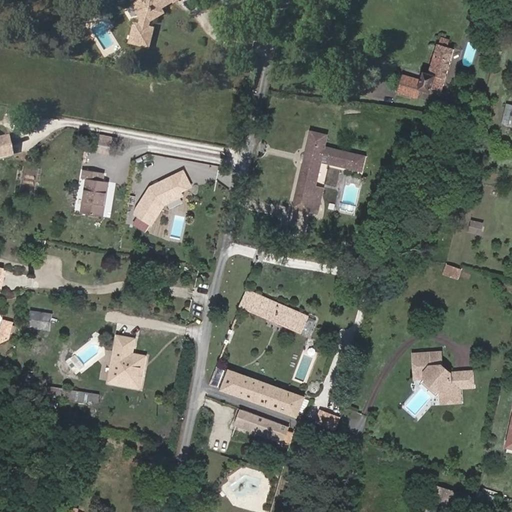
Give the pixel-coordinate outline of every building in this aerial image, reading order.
[(159,6),(171,0),(136,0),(138,3),(134,5),(140,14),(137,26),(132,25),(129,42),(147,46),(151,28),(146,27),(147,18),(162,10),(159,6)] [(442,38),(440,44),(448,46),(450,40),(442,38)] [(448,46),(440,44),(438,43),(429,74),(424,72),(421,81),(404,75),(398,92),(418,98),(422,88),(431,91),(433,87),(442,90),(456,49),(448,46)] [(327,136),(312,133),(293,210),(317,216),(320,202),(312,200),(315,187),(321,163),(364,173),(368,158),(325,148),(327,136)] [(0,156),(9,155),(5,137),(0,138),(0,156)] [(116,153),(119,140),(98,137),(96,151),(116,154),(116,153)] [(84,178),(88,179),(82,212),(104,216),(110,182),(104,182),(105,173),(85,169),(84,178)] [(151,185),(134,212),(151,223),(165,201),(194,187),(185,169),(151,185)] [(323,189),(315,187),(312,200),(320,202),(323,189)] [(481,233),(483,223),(472,220),(470,231),(481,233)] [(446,263),(442,274),(458,279),(462,268),(446,263)] [(302,333),(310,316),(249,289),(241,307),(302,333)] [(54,313),(32,310),(29,327),(51,330),(54,313)] [(146,356),(133,354),(135,339),(118,336),(110,381),(140,387),(146,356)] [(460,387),(474,386),(473,371),(451,372),(442,364),(441,358),(431,359),(423,353),(413,353),(415,378),(425,377),(441,391),(446,390),(447,402),(461,401),(460,387)] [(300,417),(306,398),(229,370),(222,389),(300,417)] [(437,395),(441,391),(425,377),(421,382),(437,395)] [(100,403),(101,393),(61,387),(59,397),(100,403)] [(286,420),(239,403),(233,419),(290,440),(294,428),(285,425),(286,420)] [(335,430),(341,416),(323,409),(317,423),(335,430)] [(451,511),(458,493),(435,486),(429,506),(450,511),(451,511)]
